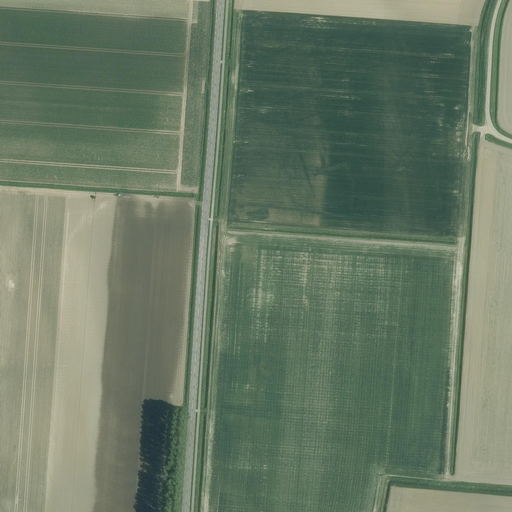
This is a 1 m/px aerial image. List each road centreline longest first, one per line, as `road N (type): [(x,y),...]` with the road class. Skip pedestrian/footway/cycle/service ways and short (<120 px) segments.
road 1 (secondary): [(185,511),(221,0)]
road 2 (unclassified): [(511,141),(487,117),(500,0)]
